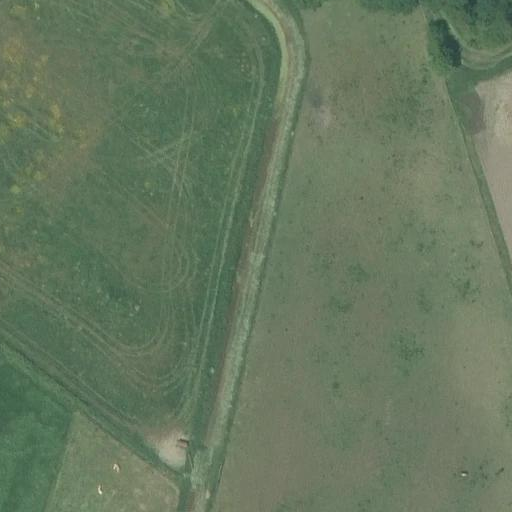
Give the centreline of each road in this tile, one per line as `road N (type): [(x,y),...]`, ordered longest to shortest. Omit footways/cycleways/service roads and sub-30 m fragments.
road 1 (track): [(208,511),(289,120),(297,34),(274,0)]
road 2 (track): [(420,0),(436,13),(447,50),(477,62),(511,45)]
